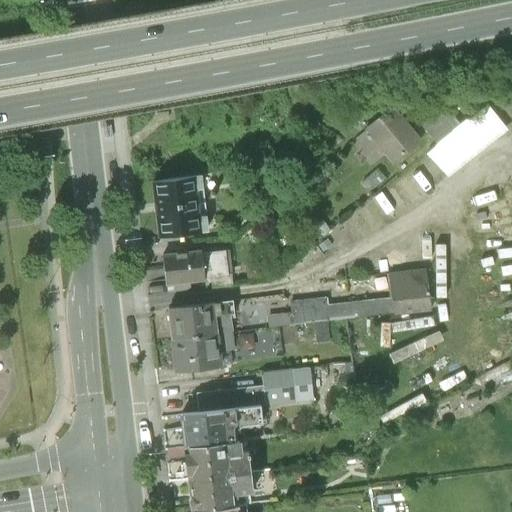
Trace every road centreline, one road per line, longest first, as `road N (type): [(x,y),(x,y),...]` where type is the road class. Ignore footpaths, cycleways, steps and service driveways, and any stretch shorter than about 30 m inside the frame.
road 1 (trunk): [(0,109),(511,15)]
road 2 (trunk): [(356,0),(0,64)]
road 3 (secondary): [(92,234),(65,0)]
road 4 (secondary): [(92,234),(81,298),(89,394),(111,454)]
road 5 (secondary): [(111,454),(121,411),(92,234)]
